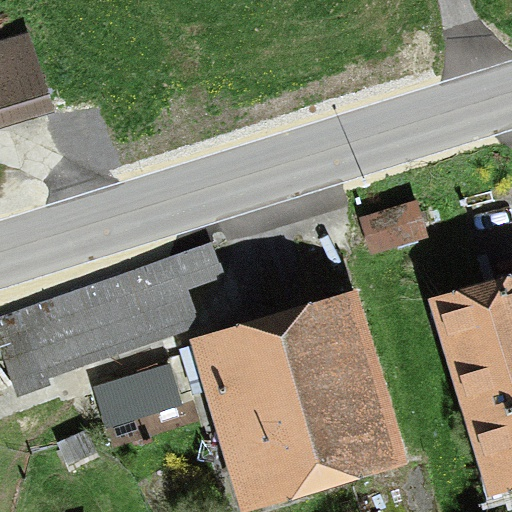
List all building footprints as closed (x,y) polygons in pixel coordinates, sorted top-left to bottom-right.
[(26,38),(0,46),(0,119),(44,106),(48,109),(26,38)] [(414,202),(362,219),(373,250),(424,234),(414,202)] [(194,319),(183,288),(220,275),(210,245),(0,324),(0,330),(19,389),(46,381),(43,372),(194,319)] [(492,487),(511,480),(511,277),(436,300),(492,487)] [(200,340),(248,503),(397,459),(349,297),(200,340)]
